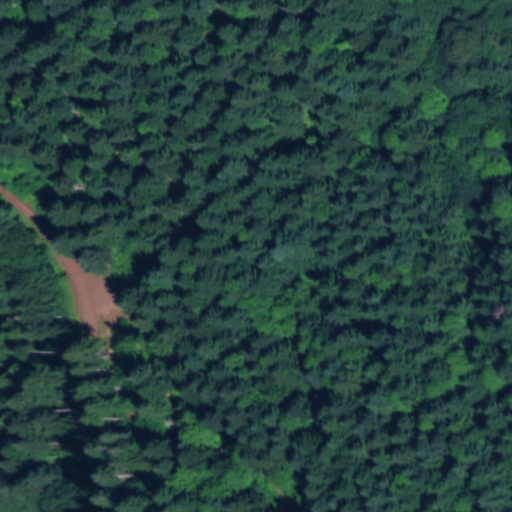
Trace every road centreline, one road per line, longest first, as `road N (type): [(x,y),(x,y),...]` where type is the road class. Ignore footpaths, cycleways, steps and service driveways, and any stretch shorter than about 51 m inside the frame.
road 1 (residential): [(0,166),(84,256),(120,334),(114,405),(138,417),(146,511)]
road 2 (track): [(96,281),(127,299),(313,511)]
